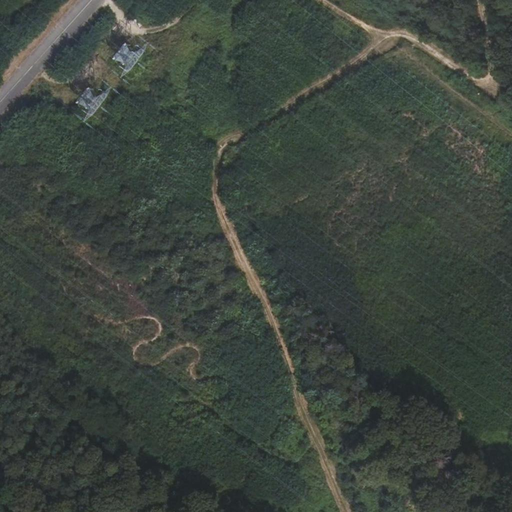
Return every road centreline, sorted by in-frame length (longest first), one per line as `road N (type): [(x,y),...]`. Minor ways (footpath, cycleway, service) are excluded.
road 1 (track): [(319,0),(367,26),(405,33),(494,89),(477,0)]
road 2 (track): [(26,70),(56,85),(75,78),(124,30),(171,21),(193,0)]
road 3 (unclassified): [(0,99),(89,0)]
